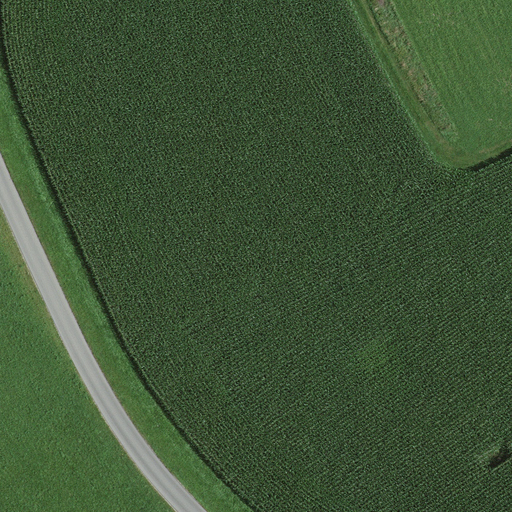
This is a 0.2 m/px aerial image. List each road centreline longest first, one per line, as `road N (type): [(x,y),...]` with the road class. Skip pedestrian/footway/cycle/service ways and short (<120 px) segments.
road 1 (unclassified): [(192,511),(107,404),(0,177)]
road 2 (track): [(511,149),(484,161),(440,151),(364,0)]
